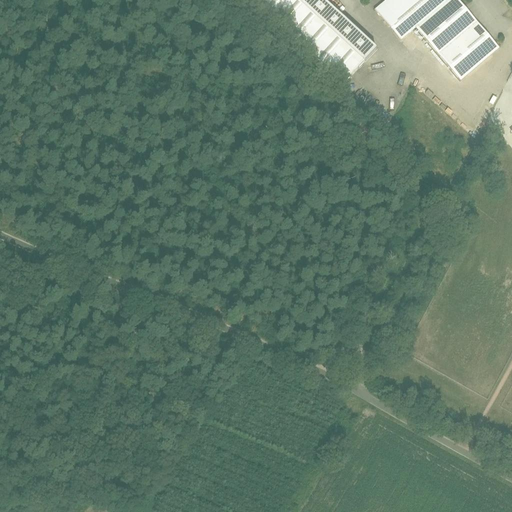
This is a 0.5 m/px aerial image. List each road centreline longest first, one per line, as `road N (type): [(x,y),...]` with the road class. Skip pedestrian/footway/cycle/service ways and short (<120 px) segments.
road 1 (residential): [(511,479),(235,331),(0,233)]
road 2 (track): [(87,508),(98,471),(157,465),(235,331)]
road 3 (track): [(446,215),(354,391)]
